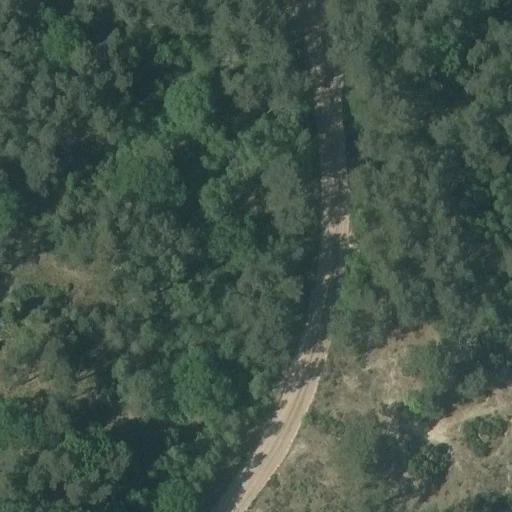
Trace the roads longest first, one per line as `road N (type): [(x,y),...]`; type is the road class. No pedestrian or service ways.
road 1 (track): [(156,511),(124,452),(103,0)]
road 2 (track): [(124,452),(0,456)]
